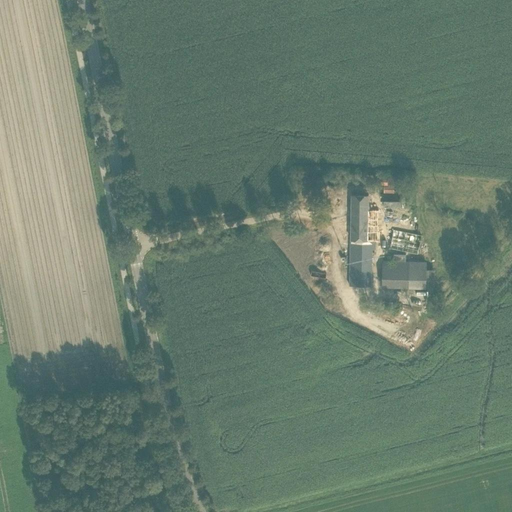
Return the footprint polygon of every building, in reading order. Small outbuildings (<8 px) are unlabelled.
[(375,184),(388,184),(388,176),(376,175),(375,184)] [(383,194),(383,207),(401,207),(401,194),(383,194)] [(368,205),(368,195),(351,195),(350,285),(370,286),(371,249),(375,249),(376,218),(382,219),(382,211),(376,211),(376,210),(368,210),(368,205)] [(393,230),(390,248),(418,254),(421,236),(393,230)] [(425,270),(426,262),(383,261),(382,286),(433,288),(433,271),(425,270)] [(361,310),(375,313),(377,305),(363,302),(361,310)]
